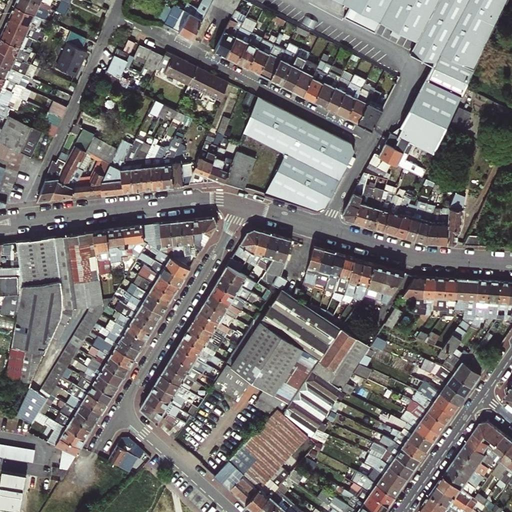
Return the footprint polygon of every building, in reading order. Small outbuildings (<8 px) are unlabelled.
[(15,0),(14,4),(42,17),(46,18),(50,8),(32,0),(15,0)] [(55,10),(59,0),(53,0),(52,5),(50,8),(55,10)] [(172,27),(191,38),(210,2),(211,0),(201,0),(201,1),(199,0),(193,13),(181,7),(172,27)] [(211,0),(210,2),(232,13),(238,0),(211,0)] [(379,21),(416,40),(437,0),(338,0),(348,5),(343,14),(374,30),(379,21)] [(437,0),(416,40),(411,51),(431,62),(399,125),(401,126),(397,135),(392,132),(390,131),(384,143),(404,153),(407,155),(413,143),(433,153),(440,140),(489,37),(506,0),(437,0)] [(163,23),(172,27),(181,7),(173,3),(163,23)] [(42,17),(14,4),(9,15),(37,28),(42,17)] [(4,25),(29,36),(32,28),(43,33),(45,31),(37,28),(9,15),(4,25)] [(241,23),(224,55),(235,60),(253,26),(253,25),(245,21),(247,17),(245,16),(241,23)] [(218,51),(224,55),(241,23),(230,17),(213,49),(218,51)] [(29,36),(4,25),(0,34),(0,36),(31,50),(32,47),(28,45),(32,38),(29,36)] [(253,26),(235,60),(247,66),(261,40),(253,36),(255,32),(257,28),(253,26)] [(86,35),(70,29),(65,40),(68,42),(81,48),(86,35)] [(258,72),(272,44),(265,40),(266,38),(268,33),(265,31),(263,36),(261,40),(247,66),(258,72)] [(31,50),(0,36),(0,49),(30,63),(35,52),(31,50)] [(127,39),(122,49),(129,52),(134,42),(127,39)] [(81,48),(68,42),(65,50),(77,56),(81,48)] [(273,42),(272,44),(258,72),(269,78),(285,48),(273,42)] [(139,44),(134,54),(140,57),(145,47),(139,44)] [(129,52),(122,49),(117,46),(112,57),(124,62),(129,52)] [(150,49),(145,47),(140,57),(145,60),(150,49)] [(337,63),(344,49),(340,47),(333,61),(337,63)] [(285,48),(269,78),(280,83),(296,53),(285,48)] [(0,62),(25,74),(30,76),(35,65),(30,63),(0,49),(0,62)] [(145,60),(140,69),(152,75),(156,68),(162,55),(150,49),(145,60)] [(306,58),(307,55),(298,49),(296,53),(306,58)] [(162,55),(156,68),(186,84),(195,65),(165,50),(162,55)] [(280,83),(290,88),(305,60),(306,58),(296,53),(280,83)] [(112,57),(101,81),(124,91),(127,86),(117,82),(124,62),(112,57)] [(320,58),(316,66),(301,94),(313,100),(327,73),(320,69),(325,60),(320,58)] [(301,94),(316,66),(308,62),(305,60),(290,88),(301,94)] [(320,69),(327,73),(332,64),(325,60),(320,69)] [(25,74),(0,62),(0,75),(17,83),(20,85),(25,74)] [(327,73),(313,100),(320,103),(324,105),(335,85),(330,83),(336,72),(335,71),(338,67),(332,64),(327,73)] [(42,69),(35,65),(30,76),(37,79),(42,69)] [(186,84),(183,90),(197,97),(201,91),(209,95),(219,100),(223,90),(225,83),(226,81),(195,65),(186,84)] [(340,74),(336,72),(330,83),(335,85),(340,75),(340,74)] [(350,80),(334,111),(345,116),(364,78),(353,73),(350,80)] [(449,124),(456,127),(460,119),(465,110),(481,76),(474,73),(449,124)] [(30,76),(25,74),(20,85),(25,87),(30,76)] [(0,87),(18,96),(20,97),(25,87),(20,85),(17,83),(0,75),(0,87)] [(340,75),(335,85),(324,105),(334,111),(350,80),(340,75)] [(345,116),(357,122),(367,101),(363,99),(373,79),(366,75),(364,78),(345,116)] [(225,83),(223,90),(237,95),(240,88),(225,83)] [(13,107),(18,96),(0,87),(0,101),(10,106),(13,107)] [(34,91),(25,87),(20,97),(29,101),(34,91)] [(357,122),(370,129),(381,107),(374,103),(379,92),(373,88),(367,101),(357,122)] [(201,91),(197,97),(205,101),(209,95),(201,91)] [(263,193),(316,210),(323,208),(353,150),(350,143),(256,96),(242,131),(284,151),(263,193)] [(10,106),(0,101),(0,114),(5,116),(6,117),(10,106)] [(147,114),(156,118),(162,106),(153,103),(147,114)] [(162,106),(156,118),(163,121),(166,116),(169,109),(162,106)] [(169,109),(166,116),(174,119),(177,112),(173,111),(169,109)] [(57,126),(61,116),(48,110),(43,121),(57,126)] [(469,112),(465,110),(460,119),(465,122),(469,112)] [(177,112),(174,119),(181,123),(185,116),(177,112)] [(193,170),(207,175),(218,146),(229,117),(224,115),(214,140),(211,139),(210,142),(204,140),(193,170)] [(1,126),(0,128),(0,141),(25,153),(31,155),(41,131),(39,130),(6,117),(5,116),(1,126)] [(57,126),(43,121),(39,130),(41,131),(53,135),(57,126)] [(396,124),(392,132),(397,135),(401,126),(399,125),(396,124)] [(82,130),(74,145),(75,146),(86,151),(86,149),(93,135),(94,132),(84,127),(82,130)] [(130,145),(132,146),(134,141),(122,134),(116,145),(102,172),(102,193),(123,191),(120,167),(130,145)] [(93,135),(86,149),(95,154),(103,139),(93,135)] [(102,172),(116,145),(103,139),(95,154),(100,156),(94,168),(102,172)] [(143,189),(153,188),(151,165),(160,147),(156,145),(158,142),(154,140),(150,148),(141,167),(143,189)] [(0,153),(8,158),(21,163),(25,153),(0,141),(0,153)] [(172,142),(170,147),(161,165),(163,187),(174,186),(172,162),(180,145),(172,142)] [(389,161),(402,167),(420,176),(422,177),(426,168),(406,158),(407,155),(404,153),(384,143),(378,155),(389,161)] [(141,167),(150,148),(143,144),(140,149),(132,166),(133,190),(143,189),(141,167)] [(123,191),(133,190),(132,166),(140,149),(132,146),(130,145),(120,167),(123,191)] [(161,165),(170,147),(166,145),(165,149),(160,147),(151,165),(153,188),(163,187),(161,165)] [(185,147),(180,145),(172,162),(174,186),(188,184),(192,173),(191,165),(182,167),(181,156),(185,155),(185,147)] [(71,153),(78,156),(82,158),(86,151),(75,146),(71,153)] [(218,146),(207,175),(224,181),(230,164),(223,161),(224,159),(221,158),(225,148),(218,146)] [(65,161),(74,165),(78,156),(71,153),(68,152),(62,149),(57,157),(65,161)] [(255,159),(235,150),(230,164),(224,181),(243,187),(255,159)] [(368,163),(385,168),(389,161),(378,155),(373,153),(368,163)] [(36,199),(49,198),(65,161),(57,157),(56,161),(53,160),(41,188),(36,199)] [(8,158),(6,165),(18,169),(21,163),(8,158)] [(65,161),(49,198),(72,196),(78,182),(84,169),(78,167),(74,165),(65,161)] [(363,171),(369,172),(378,174),(382,175),(385,168),(368,163),(363,171)] [(6,165),(4,170),(16,175),(18,169),(6,165)] [(102,193),(102,172),(94,168),(93,168),(92,180),(78,182),(72,196),(102,193)] [(4,170),(1,176),(14,181),(16,175),(4,170)] [(345,219),(354,222),(369,172),(363,171),(342,211),(345,219)] [(363,225),(378,174),(369,172),(354,222),(363,225)] [(382,175),(378,174),(363,225),(372,227),(384,187),(387,176),(382,175)] [(1,176),(0,179),(0,182),(12,187),(14,181),(1,176)] [(434,183),(427,179),(422,190),(431,193),(433,187),(434,183)] [(395,190),(391,203),(398,204),(403,187),(413,190),(415,186),(398,180),(395,190)] [(0,182),(0,188),(9,192),(12,187),(0,182)] [(395,190),(384,187),(372,227),(383,230),(391,203),(395,190)] [(391,203),(383,230),(394,233),(407,205),(413,190),(403,187),(398,204),(391,203)] [(9,192),(0,188),(0,195),(7,198),(9,192)] [(450,200),(449,216),(448,222),(446,243),(453,244),(455,241),(456,233),(459,231),(459,228),(461,227),(462,204),(464,194),(451,189),(450,200)] [(407,205),(394,233),(405,236),(416,206),(414,205),(413,207),(407,205)] [(425,209),(416,206),(405,236),(414,239),(425,209)] [(424,242),(433,211),(434,208),(430,207),(429,210),(425,209),(414,239),(424,242)] [(425,242),(436,243),(440,220),(441,214),(442,211),(438,210),(438,212),(433,211),(424,242),(425,242)] [(213,217),(191,219),(194,249),(201,249),(216,223),(213,217)] [(194,249),(191,219),(181,220),(184,255),(190,255),(195,256),(194,249)] [(177,254),(184,255),(181,220),(169,221),(171,242),(176,242),(177,254)] [(446,243),(448,222),(440,220),(436,243),(446,243)] [(169,221),(160,221),(161,236),(162,244),(159,249),(164,252),(173,257),(173,254),(171,242),(169,221)] [(153,222),(142,224),(144,239),(155,237),(153,222)] [(142,224),(124,226),(128,255),(130,254),(133,252),(138,255),(141,250),(147,241),(144,239),(142,224)] [(124,226),(106,228),(110,261),(121,260),(126,259),(125,255),(128,255),(124,226)] [(110,261),(106,228),(93,230),(99,273),(111,271),(110,261)] [(247,231),(234,253),(245,259),(260,230),(254,228),(247,231)] [(54,330),(46,349),(52,352),(69,317),(71,317),(70,308),(90,304),(91,311),(66,349),(39,392),(29,386),(16,414),(31,422),(39,410),(45,401),(50,393),(56,384),(62,375),(67,366),(70,362),(73,357),(79,348),(85,339),(90,330),(94,325),(96,321),(101,313),(103,310),(102,298),(99,273),(93,230),(54,235),(59,275),(61,290),(62,296),(62,300),(62,305),(62,309),(61,313),(60,317),(58,322),(54,330)] [(260,267),(270,233),(260,230),(245,259),(245,260),(252,265),(254,262),(260,267)] [(280,236),(270,233),(260,267),(265,270),(270,271),(280,236)] [(468,234),(463,245),(480,246),(480,235),(468,234)] [(54,235),(16,240),(20,274),(22,286),(20,297),(16,318),(5,378),(30,384),(38,366),(46,349),(54,330),(58,322),(60,317),(61,313),(62,309),(62,305),(62,300),(62,296),(61,290),(59,275),(54,235)] [(275,286),(282,290),(288,279),(281,275),(292,239),(280,236),(270,271),(278,274),(272,284),(275,286)] [(0,270),(6,272),(8,241),(2,242),(0,256),(0,270)] [(316,276),(324,249),(313,245),(305,273),(316,276)] [(335,252),(324,249),(316,276),(327,280),(335,252)] [(184,276),(158,260),(141,250),(138,255),(154,264),(162,269),(159,273),(179,285),(184,276)] [(164,252),(158,260),(184,276),(190,267),(185,264),(173,257),(164,252)] [(335,252),(327,280),(325,286),(330,288),(327,299),(331,300),(334,289),(344,255),(335,252)] [(190,267),(196,256),(195,256),(190,255),(185,264),(190,267)] [(342,278),(348,279),(354,257),(344,255),(334,289),(338,290),(342,278)] [(353,295),(363,260),(354,257),(348,279),(344,292),(353,295)] [(227,265),(239,272),(242,266),(243,265),(231,258),(227,265)] [(179,285),(159,273),(151,268),(136,259),(132,265),(139,269),(155,279),(153,282),(173,294),(179,285)] [(362,297),(364,294),(374,263),(363,260),(353,295),(362,297)] [(374,263),(364,294),(385,301),(403,272),(374,263)] [(162,269),(154,264),(151,268),(159,273),(162,269)] [(227,265),(221,274),(242,287),(244,284),(252,289),(256,282),(249,278),(239,272),(227,265)] [(239,272),(249,278),(253,272),(242,266),(239,272)] [(155,279),(139,269),(137,272),(138,273),(153,282),(155,279)] [(168,303),(173,294),(153,282),(138,273),(135,278),(140,280),(139,281),(142,283),(140,286),(168,303)] [(303,283),(313,286),(316,276),(305,273),(303,283)] [(216,283),(245,301),(247,297),(250,292),(242,287),(221,274),(216,283)] [(18,278),(0,275),(0,293),(4,294),(0,315),(16,318),(20,297),(15,296),(18,278)] [(414,275),(401,296),(411,296),(410,311),(420,312),(425,312),(425,302),(423,302),(424,276),(415,275),(414,275)] [(313,286),(324,289),(325,286),(327,280),(316,276),(313,286)] [(433,302),(435,277),(424,276),(423,302),(425,302),(425,312),(430,312),(430,306),(433,306),(433,302)] [(433,302),(433,306),(433,312),(431,314),(442,314),(446,314),(447,307),(445,307),(445,303),(444,303),(446,277),(435,277),(433,302)] [(457,278),(446,277),(444,303),(445,303),(445,307),(447,307),(446,314),(442,314),(440,318),(447,318),(449,315),(454,315),(454,308),(457,278)] [(457,278),(454,308),(465,308),(465,315),(463,321),(445,345),(442,349),(451,352),(454,348),(471,326),(476,319),(476,315),(479,279),(457,278)] [(489,280),(479,279),(476,315),(476,319),(471,326),(476,330),(484,319),(485,319),(486,309),(487,309),(489,280)] [(486,309),(485,319),(497,320),(498,317),(498,311),(500,280),(489,280),(487,309),(486,309)] [(511,281),(500,280),(498,311),(504,311),(509,311),(511,281)] [(503,317),(503,321),(508,321),(511,315),(511,314),(511,281),(509,311),(509,317),(503,317)] [(252,305),(245,301),(216,283),(210,292),(229,303),(240,310),(247,314),(252,305)] [(244,284),(242,287),(250,292),(252,289),(244,284)] [(168,303),(140,286),(137,285),(134,290),(137,291),(134,295),(163,312),(168,303)] [(277,395),(290,403),(319,360),(341,327),(336,324),(330,321),(326,318),(318,313),(307,307),(298,301),(300,294),(301,288),(295,286),(292,297),(282,290),(275,286),(272,292),(266,301),(262,306),(260,310),(254,319),(249,328),(243,337),(241,341),(237,346),(232,354),(226,364),(220,372),(217,377),(214,381),(213,384),(238,400),(251,380),(263,387),(277,395)] [(157,321),(163,312),(134,295),(132,293),(125,290),(123,294),(126,296),(125,297),(128,299),(126,303),(157,321)] [(205,301),(231,317),(233,314),(244,320),(247,314),(240,310),(229,303),(210,292),(205,301)] [(250,292),(247,297),(262,306),(266,301),(250,292)] [(309,300),(300,294),(298,301),(307,307),(309,300)] [(107,304),(112,297),(102,298),(103,310),(107,304)] [(117,304),(123,308),(126,303),(120,299),(117,304)] [(223,320),(233,326),(236,320),(231,317),(205,301),(199,310),(221,323),(223,320)] [(157,321),(126,303),(123,308),(133,314),(131,318),(151,330),(157,321)] [(401,310),(394,307),(383,323),(391,327),(401,310)] [(133,314),(123,308),(121,312),(131,318),(133,314)] [(146,339),(151,330),(131,318),(121,312),(116,309),(112,314),(117,317),(128,324),(126,328),(146,339)] [(221,323),(199,310),(194,319),(224,337),(227,333),(234,337),(236,333),(231,329),(221,323)] [(352,372),(358,363),(364,354),(370,344),(376,335),(377,333),(349,315),(344,323),(341,327),(319,360),(290,403),(283,414),(307,435),(310,438),(311,437),(317,427),(324,417),(329,408),(335,399),(341,390),(346,381),(352,372)] [(128,324),(117,317),(115,321),(116,322),(126,328),(128,324)] [(221,343),(224,337),(194,319),(189,328),(207,340),(210,336),(221,343)] [(231,329),(236,333),(243,337),(249,328),(236,320),(233,326),(231,329)] [(135,358),(141,348),(111,330),(96,321),(94,325),(101,329),(100,331),(106,335),(117,342),(115,345),(135,358)] [(111,330),(141,348),(146,339),(126,328),(116,322),(111,330)] [(219,347),(207,340),(189,328),(183,337),(210,354),(212,350),(216,352),(219,347)] [(429,334),(420,330),(415,337),(425,341),(429,334)] [(243,337),(236,333),(234,337),(241,341),(243,337)] [(95,340),(102,344),(105,346),(108,341),(104,339),(98,335),(95,340)] [(117,342),(106,335),(104,339),(108,341),(115,345),(117,342)] [(220,360),(210,354),(183,337),(177,346),(196,358),(199,355),(209,361),(210,361),(217,365),(220,360)] [(445,345),(437,339),(433,345),(442,349),(445,345)] [(98,355),(96,358),(124,376),(130,366),(110,354),(99,348),(88,341),(85,347),(98,355)] [(110,354),(130,366),(135,358),(115,345),(108,341),(105,346),(112,350),(110,354)] [(439,356),(442,349),(433,345),(425,341),(421,349),(439,356)] [(99,348),(110,354),(112,350),(105,346),(102,344),(99,348)] [(207,365),(196,358),(177,346),(172,355),(202,374),(205,370),(217,377),(220,372),(207,365)] [(457,357),(460,352),(454,348),(451,352),(457,357)] [(478,351),(469,365),(480,373),(489,359),(478,351)] [(454,365),(451,371),(472,385),(480,373),(469,365),(465,362),(457,357),(451,352),(446,360),(454,365)] [(465,362),(469,358),(460,352),(457,357),(465,362)] [(208,377),(202,374),(172,355),(167,364),(194,381),(197,383),(199,379),(204,382),(208,377)] [(207,365),(209,361),(199,355),(196,358),(207,365)] [(113,394),(118,385),(88,366),(73,357),(70,362),(80,368),(85,371),(83,375),(113,394)] [(124,376),(96,358),(94,357),(88,366),(118,385),(124,376)] [(446,360),(442,365),(451,371),(454,365),(446,360)] [(364,378),(370,369),(358,363),(352,372),(364,378)] [(194,381),(167,364),(161,373),(189,390),(194,381)] [(440,378),(465,395),(472,385),(451,371),(442,365),(439,370),(444,373),(440,378)] [(67,378),(72,369),(67,366),(62,375),(67,378)] [(435,375),(440,378),(444,373),(439,370),(435,375)] [(194,393),(189,390),(161,373),(156,382),(186,401),(188,397),(200,403),(203,398),(194,393)] [(113,394),(83,375),(77,384),(108,403),(113,394)] [(435,375),(429,384),(459,404),(465,395),(440,378),(435,375)] [(197,383),(194,381),(189,390),(194,393),(200,384),(197,383)] [(422,392),(452,413),(459,404),(429,384),(423,381),(417,390),(422,392)] [(186,401),(156,382),(150,391),(180,409),(186,401)] [(60,387),(56,384),(50,393),(55,396),(60,387)] [(77,384),(72,393),(102,411),(108,403),(77,384)] [(446,422),(452,413),(422,392),(417,390),(408,386),(403,396),(417,402),(446,422)] [(277,395),(263,387),(252,404),(269,414),(275,407),(272,403),(277,395)] [(175,418),(180,409),(150,391),(145,400),(164,411),(175,418)] [(411,411),(440,431),(446,422),(417,402),(403,396),(394,392),(392,396),(399,399),(396,404),(407,409),(411,411)] [(55,396),(50,393),(45,401),(50,405),(55,396)] [(102,411),(72,393),(66,402),(97,420),(102,411)] [(268,479),(280,465),(307,435),(283,414),(290,403),(277,395),(272,403),(275,407),(269,414),(252,433),(228,460),(215,475),(246,503),(268,479)] [(91,429),(97,420),(66,402),(60,398),(57,404),(63,407),(61,411),(91,429)] [(140,408),(175,439),(185,424),(181,421),(175,429),(162,417),(164,411),(145,400),(140,408)] [(50,405),(45,401),(39,410),(45,414),(50,405)] [(197,407),(193,405),(187,413),(191,416),(197,407)] [(412,419),(409,424),(433,441),(440,431),(411,411),(407,409),(404,414),(412,419)] [(396,417),(381,410),(378,415),(393,422),(396,417)] [(91,429),(61,411),(56,420),(86,438),(91,429)] [(81,446),(86,438),(56,420),(45,414),(41,421),(54,428),(52,433),(81,446)] [(433,441),(409,424),(406,421),(396,417),(393,422),(402,427),(399,431),(427,450),(433,441)] [(482,422),(476,431),(491,442),(489,444),(495,449),(507,434),(490,421),(482,422)] [(421,459),(427,450),(399,431),(392,427),(389,432),(395,436),(393,440),(421,459)] [(497,451),(495,449),(489,444),(491,442),(476,431),(469,441),(493,457),(497,451)] [(500,462),(511,447),(511,438),(507,434),(495,449),(497,451),(493,457),(495,458),(500,462)] [(421,459),(393,440),(385,436),(383,441),(389,444),(386,449),(414,468),(421,459)] [(131,453),(136,444),(129,437),(121,438),(109,459),(129,470),(136,456),(131,453)] [(0,453),(35,457),(36,445),(0,441),(0,453)] [(493,457),(469,441),(463,449),(490,467),(495,458),(493,457)] [(506,471),(511,463),(511,447),(500,462),(498,464),(496,467),(493,472),(493,473),(501,479),(504,474),(506,471)] [(408,477),(414,468),(386,449),(383,454),(380,458),(408,477)] [(490,467),(463,449),(457,458),(488,479),(493,473),(493,472),(488,469),(490,467)] [(374,467),(401,486),(408,477),(380,458),(374,467)] [(457,458),(452,466),(478,484),(483,488),(488,479),(457,458)] [(395,496),(401,486),(374,467),(364,462),(362,468),(370,472),(367,477),(395,496)] [(511,463),(506,471),(504,474),(501,479),(509,484),(511,480),(511,479),(511,463)] [(283,468),(280,465),(268,479),(271,482),(283,468)] [(478,484),(452,466),(447,473),(465,487),(470,491),(474,485),(477,487),(478,484)] [(271,482),(268,479),(246,503),(255,511),(276,487),(281,482),(287,475),(289,474),(283,468),(271,482)] [(19,511),(22,496),(25,474),(2,470),(0,479),(0,511),(19,511)] [(353,480),(388,505),(395,496),(367,477),(359,471),(353,480)] [(462,491),(465,487),(447,473),(439,484),(468,505),(473,499),(462,491)] [(359,491),(356,496),(364,502),(378,511),(383,511),(388,505),(353,480),(345,476),(343,480),(347,483),(359,491)] [(359,491),(347,483),(344,489),(356,496),(359,491)] [(465,510),(468,505),(439,484),(432,494),(450,507),(454,502),(465,510)] [(276,487),(255,511),(256,511),(268,511),(285,495),(276,487)] [(462,491),(473,499),(475,496),(472,494),(470,491),(465,487),(462,491)] [(323,488),(319,496),(330,501),(333,493),(323,488)] [(357,510),(359,511),(378,511),(364,502),(356,496),(344,489),(341,493),(350,499),(359,506),(357,510)] [(477,497),(485,503),(487,500),(479,493),(477,497)] [(456,511),(450,507),(432,494),(426,503),(438,511),(456,511)] [(283,511),(293,502),(285,495),(268,511),(283,511)] [(335,495),(329,504),(333,507),(340,511),(359,511),(357,510),(347,503),(335,495)] [(347,503),(357,510),(359,506),(350,499),(347,503)] [(293,502),(283,511),(298,511),(301,509),(293,502)] [(454,502),(450,507),(456,511),(463,511),(465,510),(454,502)] [(438,511),(426,503),(419,511),(438,511)]
